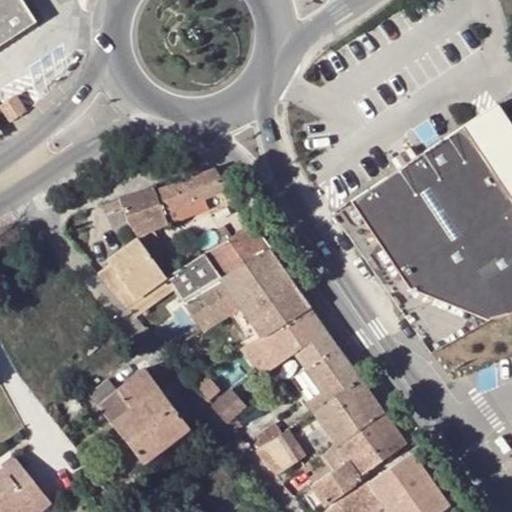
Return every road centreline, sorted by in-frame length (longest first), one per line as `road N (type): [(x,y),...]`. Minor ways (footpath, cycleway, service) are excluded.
road 1 (primary): [(292,219),(496,511)]
road 2 (tertiary): [(0,206),(158,107)]
road 3 (tertiary): [(109,32),(98,75),(72,112),(0,163)]
road 4 (primary): [(185,114),(292,219)]
road 5 (primary): [(292,219),(272,149),(266,73)]
